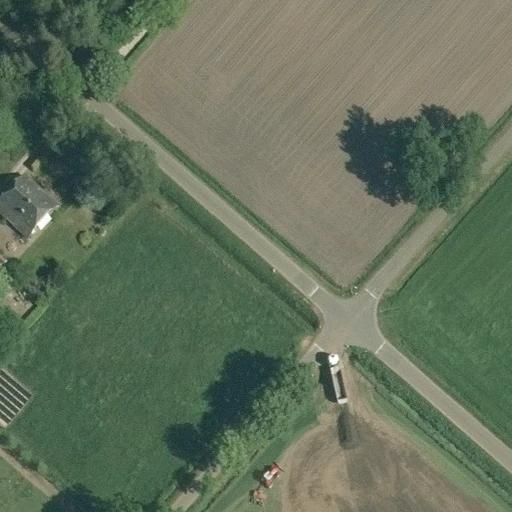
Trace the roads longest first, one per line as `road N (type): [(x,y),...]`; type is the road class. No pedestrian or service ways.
road 1 (unclassified): [(349,323),(0,17)]
road 2 (unclassified): [(179,511),(349,323)]
road 3 (unclassified): [(349,323),(511,136)]
road 4 (unclassified): [(511,464),(349,323)]
